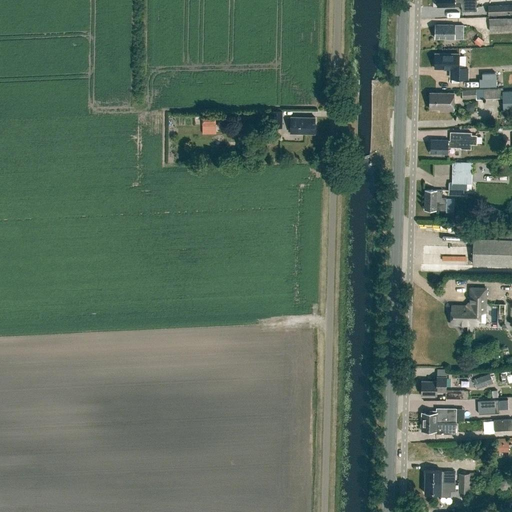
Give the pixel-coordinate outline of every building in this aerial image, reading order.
[(436,0),(437,6),(454,6),(454,3),(461,3),(461,11),(475,11),(475,6),(480,6),(480,0),(436,0)] [(487,14),(511,13),(511,3),(487,5),(487,14)] [(511,17),(488,19),(489,31),(511,29),(511,17)] [(463,39),(463,25),(435,24),(435,38),(463,39)] [(434,65),(435,66),(435,68),(451,68),(451,78),(467,78),(467,68),(459,68),(459,54),(435,54),(435,60),(434,61),(434,65)] [(480,79),(480,87),(497,87),(496,73),(482,74),(483,79),(480,79)] [(501,97),(501,88),(476,89),(477,98),(501,97)] [(462,89),(462,98),(476,98),(475,89),(462,89)] [(502,112),(511,111),(511,90),(502,91),(502,112)] [(454,111),(454,93),(429,92),(429,109),(439,109),(439,111),(454,111)] [(282,127),(283,112),(271,112),(271,127),(282,127)] [(202,124),(215,124),(215,115),(201,115),(202,124)] [(314,133),(315,117),(291,116),(290,132),(314,133)] [(449,131),(449,140),(431,140),(431,152),(448,153),(448,146),(460,147),(460,148),(470,148),(470,144),(476,144),(476,134),(470,134),(470,132),(449,131)] [(463,194),(463,188),(470,188),(471,162),(452,161),(451,182),(448,182),(448,194),(463,194)] [(446,210),(446,197),(442,197),(442,190),(425,189),(424,210),(446,210)] [(511,239),(498,239),(474,238),(473,264),(511,265),(511,239)] [(485,311),(486,289),(471,288),(470,303),(467,306),(452,306),(452,324),(478,324),(478,310),(485,311)] [(480,387),(492,382),(489,373),(476,377),(480,387)] [(446,388),(446,377),(437,376),(437,381),(422,381),(421,394),(436,395),(437,388),(446,388)] [(468,399),(468,390),(445,390),(445,398),(468,399)] [(498,399),(478,400),(479,413),(499,412),(498,399)] [(422,412),(422,421),(448,422),(456,421),(456,408),(437,407),(436,410),(430,410),(430,412),(422,412)] [(494,431),(511,429),(511,418),(493,419),(494,431)] [(456,421),(448,422),(422,421),(422,430),(430,430),(429,433),(436,433),(436,434),(456,434),(456,421)] [(495,451),(508,451),(507,441),(495,442),(495,451)] [(425,481),(451,483),(451,471),(442,471),(442,470),(426,470),(425,481)] [(480,479),(458,480),(458,492),(477,492),(477,482),(480,482),(480,479)] [(455,483),(451,483),(425,481),(424,493),(441,494),(440,496),(448,497),(450,495),(450,489),(455,490),(455,483)]
